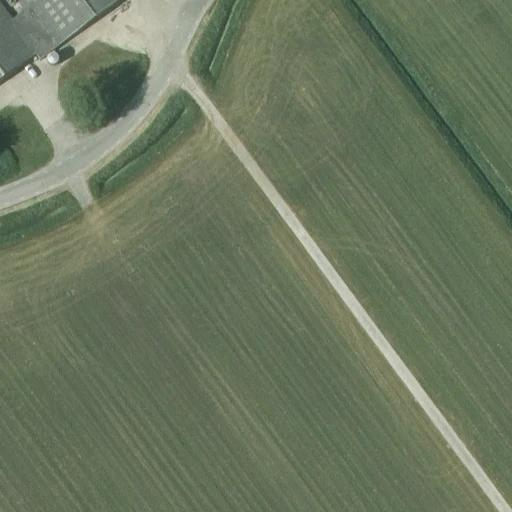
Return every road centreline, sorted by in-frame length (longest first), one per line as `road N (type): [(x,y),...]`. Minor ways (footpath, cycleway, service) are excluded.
road 1 (track): [(168,61),(501,511)]
road 2 (tertiary): [(0,200),(61,174),(123,129),(202,0)]
